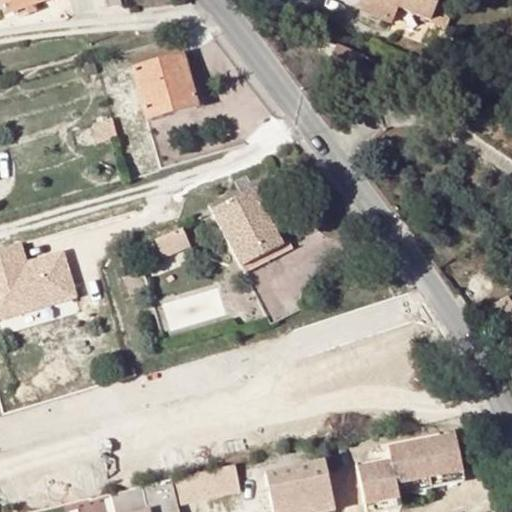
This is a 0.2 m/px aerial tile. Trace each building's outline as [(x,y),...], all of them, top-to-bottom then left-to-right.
[(0,0),(0,2),(5,16),(47,0),(0,0)] [(118,0),(72,0),(75,13),(119,5),(118,0)] [(368,14),(388,22),(404,0),(364,0),(362,5),(362,9),(363,12),(368,14)] [(431,23),(438,3),(439,0),(404,0),(388,22),(393,24),(399,11),(431,23)] [(455,10),(438,3),(431,23),(448,29),(455,10)] [(367,56),(338,45),(324,76),(354,88),(367,56)] [(183,56),(132,70),(147,121),(171,115),(169,108),(194,101),(183,56)] [(197,110),(194,101),(169,108),(171,115),(197,110)] [(274,210),(268,198),(262,187),(254,191),(266,213),(274,210)] [(243,268),(283,248),(266,213),(254,191),(214,212),(215,213),(243,268)] [(184,229),(181,230),(159,239),(166,256),(187,249),(191,246),(184,229)] [(283,248),(243,268),(246,274),(293,248),(291,243),(283,248)] [(12,246),(1,250),(7,270),(18,266),(12,246)] [(7,270),(1,250),(0,249),(0,317),(68,297),(55,255),(18,266),(7,270)] [(511,299),(489,311),(495,325),(511,316),(511,299)] [(511,323),(503,328),(511,343),(511,323)] [(361,469),(368,503),(402,496),(400,482),(466,469),(459,434),(392,448),(394,462),(361,469)] [(490,434),(479,436),(481,444),(491,441),(490,434)] [(268,473),(276,511),(286,511),(336,500),(327,460),(268,473)] [(236,467),(177,480),(183,505),(242,491),(236,467)] [(69,511),(116,511),(147,508),(145,491),(68,501),(69,511)] [(160,497),(163,511),(182,511),(178,492),(160,497)] [(163,511),(160,497),(146,499),(149,511),(144,511),(163,511)] [(327,511),(339,509),(336,500),(286,511),(327,511)]
